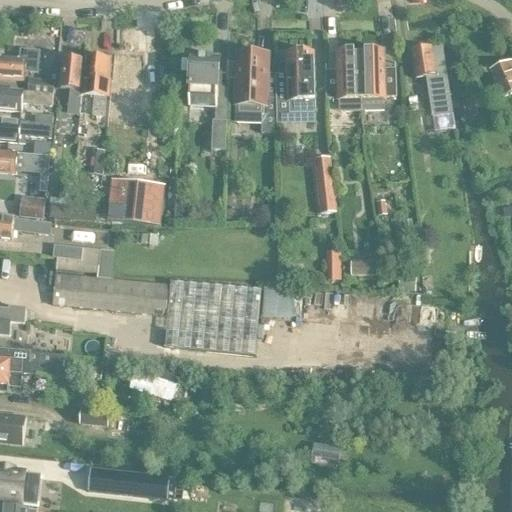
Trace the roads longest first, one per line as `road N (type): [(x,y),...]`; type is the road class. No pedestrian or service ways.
road 1 (unknown): [(0,281),(177,339),(255,347),(352,329)]
road 2 (residential): [(140,0),(13,0)]
